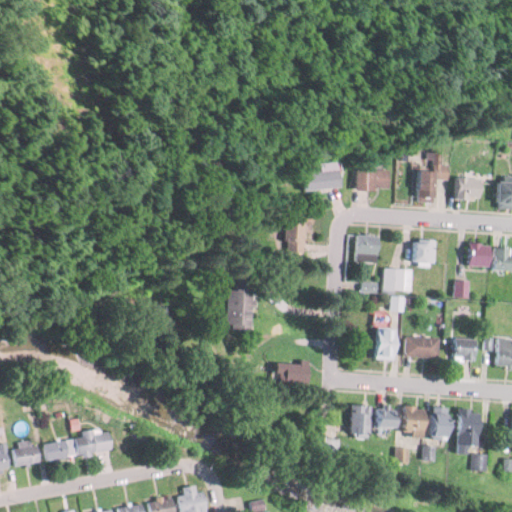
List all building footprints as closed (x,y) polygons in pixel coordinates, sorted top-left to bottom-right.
[(441,150),(427,149),(427,169),(412,169),(411,199),(430,200),(430,177),(446,178),(446,162),(440,162),(441,150)] [(386,168),(353,168),(353,188),(386,188),(386,168)] [(297,187),(335,186),(334,169),(296,170),(297,187)] [(450,176),(451,197),(476,196),(476,170),(461,170),(461,175),(450,176)] [(511,206),(511,179),(490,179),(490,206),(511,206)] [(307,211),(277,210),(276,227),(280,227),(279,250),(306,251),(307,211)] [(367,258),(367,255),(377,255),(377,233),(350,233),(350,258),(367,258)] [(408,238),(408,260),(432,261),(433,238),(408,238)] [(463,265),(484,264),(484,241),(462,241),(463,265)] [(511,247),(488,247),(488,268),(511,268),(511,247)] [(402,267),(381,267),(381,290),(402,290),(402,267)] [(224,285),(221,324),(247,326),(251,272),(238,271),(237,286),(224,285)] [(403,295),(390,295),(390,308),(403,308),(403,295)] [(391,357),(391,328),(370,328),(370,357),(391,357)] [(435,335),(400,335),(400,355),(435,355),(435,335)] [(473,336),(447,336),(447,359),(473,359),(473,336)] [(492,364),(511,364),(511,338),(492,338),(492,364)] [(345,436),(365,436),(365,403),(345,403),(345,436)] [(417,404),(397,404),(397,436),(417,436),(417,404)] [(443,405),(424,405),(424,436),(443,436),(443,405)] [(391,425),(391,406),(369,406),(369,425),(391,425)] [(474,443),(474,407),(451,407),(451,443),(474,443)] [(502,436),(511,435),(511,408),(502,409),(502,436)] [(40,441),(43,459),(109,448),(106,430),(40,441)] [(0,468),(8,467),(3,440),(0,440),(0,468)] [(12,465),(39,460),(35,442),(9,447),(12,465)] [(180,485),(181,494),(175,494),(177,511),(204,511),(202,489),(194,490),(193,483),(180,485)] [(145,499),(146,511),(171,511),(170,496),(145,499)] [(115,511),(142,511),(141,501),(115,504),(115,511)]
